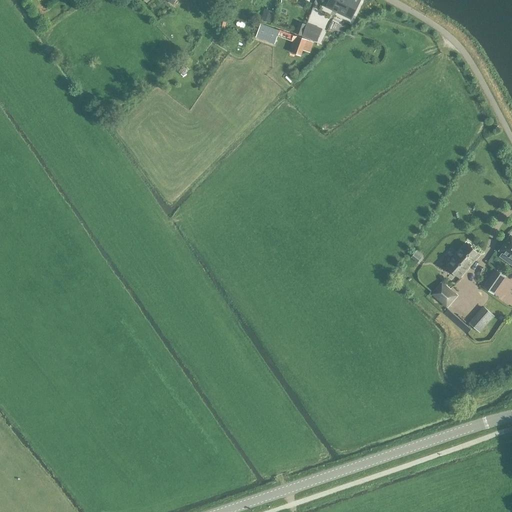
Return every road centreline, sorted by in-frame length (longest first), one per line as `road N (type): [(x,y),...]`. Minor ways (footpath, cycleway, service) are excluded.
road 1 (secondary): [(226,511),(511,417)]
road 2 (track): [(276,74),(313,112),(335,115),(426,49),(452,40)]
road 3 (unclassified): [(388,0),(438,26),(460,48),(511,136)]
